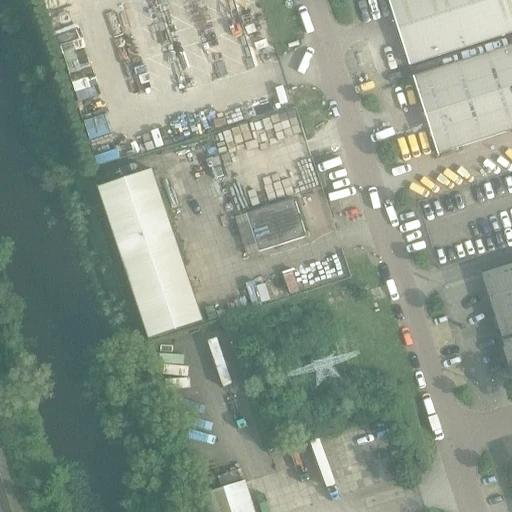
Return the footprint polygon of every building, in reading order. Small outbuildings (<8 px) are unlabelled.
[(402,42),(410,67),(511,34),(511,0),(388,0),(399,34),(402,42)] [(511,47),(414,79),(438,155),(511,131),(511,47)] [(98,189),(148,342),(204,323),(154,171),(98,189)] [(247,215),(259,254),(306,239),(294,200),(247,215)] [(511,266),(481,276),(511,371),(511,266)] [(203,497),(207,511),(254,511),(245,483),(203,497)]
